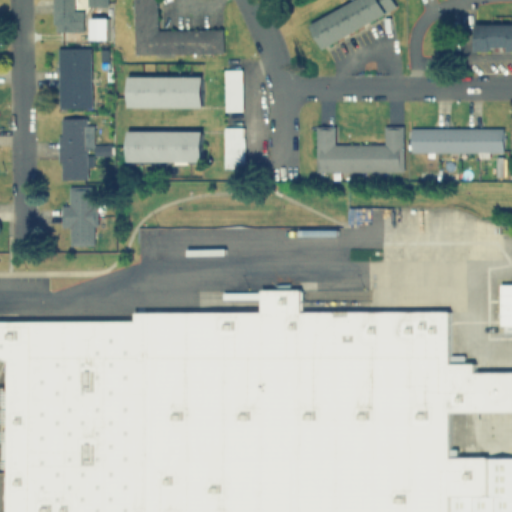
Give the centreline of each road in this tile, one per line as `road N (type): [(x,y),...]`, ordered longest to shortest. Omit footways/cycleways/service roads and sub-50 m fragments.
road 1 (residential): [(22,240),(18,0)]
road 2 (residential): [(279,87),(511,86)]
road 3 (residential): [(282,173),(279,87),(247,0)]
